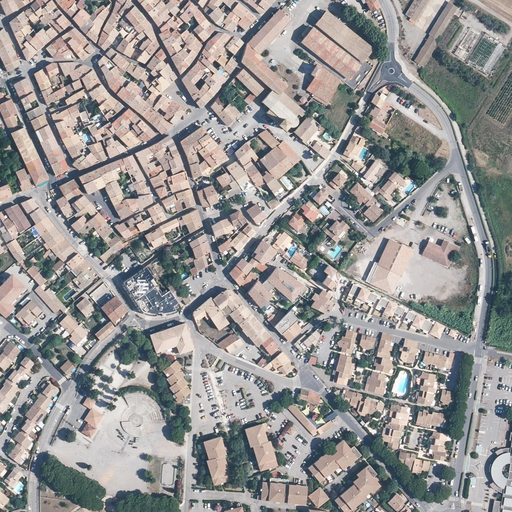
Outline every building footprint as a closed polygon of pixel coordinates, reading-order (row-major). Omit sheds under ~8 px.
[(18,9),(13,0),(0,0),(0,2),(6,16),(18,9)] [(13,0),(18,9),(24,5),(21,0),(13,0)] [(46,5),(45,4),(41,0),(36,0),(35,1),(40,7),(41,9),(44,7),(46,5)] [(49,17),(58,9),(57,8),(55,6),(54,3),(51,0),(50,0),(45,4),(46,5),(44,7),(48,12),(46,14),(49,17)] [(61,0),(58,3),(66,12),(73,3),(75,1),(73,0),(61,0)] [(75,1),(73,3),(79,8),(80,10),(81,9),(82,9),(85,5),(79,0),(77,3),(75,1)] [(116,0),(115,0),(115,5),(112,11),(117,14),(118,12),(121,16),(123,17),(128,12),(133,7),(134,6),(127,0),(126,0),(124,4),(123,6),(116,0)] [(152,0),(144,8),(147,12),(152,17),(154,15),(158,11),(161,7),(164,5),(161,1),(160,2),(157,0),(152,0)] [(170,0),(168,2),(164,5),(169,11),(171,13),(177,8),(175,6),(170,0)] [(193,15),(198,11),(197,9),(193,5),(189,0),(183,7),(186,9),(183,13),(179,16),(180,18),(183,21),(185,23),(186,23),(190,19),(189,18),(193,15)] [(232,10),(238,3),(235,0),(224,0),(223,1),(223,2),(225,4),(232,10)] [(254,0),(251,5),(252,6),(253,7),(255,9),(258,4),(261,0),(254,0)] [(269,5),(262,0),(261,0),(258,4),(265,10),(265,9),(266,8),(269,5)] [(380,7),(376,0),(365,0),(371,11),(380,7)] [(414,0),(406,14),(417,21),(430,0),(414,0)] [(34,12),(40,7),(35,1),(30,6),(34,12)] [(111,2),(100,12),(98,14),(104,20),(109,10),(111,5),(111,2)] [(208,15),(216,8),(209,2),(207,5),(204,10),(206,13),(208,15)] [(449,2),(445,8),(454,14),(458,7),(449,2)] [(73,3),(66,12),(67,12),(71,17),(79,8),(73,3)] [(255,18),(238,3),(232,10),(231,11),(238,16),(241,19),(237,23),(242,27),(244,29),(245,30),(255,18)] [(258,4),(255,9),(261,15),(265,10),(258,4)] [(154,15),(152,17),(159,29),(166,22),(170,18),(166,14),(169,11),(164,5),(161,7),(158,11),(154,15)] [(128,12),(123,17),(119,21),(118,22),(124,28),(139,12),(134,6),(133,7),(128,12)] [(40,19),(46,14),(48,12),(44,7),(41,9),(40,7),(34,12),(36,15),(33,18),(37,23),(36,24),(37,25),(42,21),(40,19)] [(211,19),(220,10),(217,7),(216,8),(208,15),(211,19)] [(177,8),(171,13),(173,15),(170,18),(166,22),(171,26),(180,18),(179,16),(177,17),(175,15),(179,10),(177,8)] [(438,39),(454,14),(445,8),(429,34),(430,35),(415,61),(423,66),(431,55),(437,43),(439,40),(438,39)] [(55,20),(62,14),(58,9),(49,17),(46,14),(40,19),(42,21),(37,25),(41,30),(42,28),(48,24),(50,22),(51,24),(55,20)] [(80,10),(74,16),(76,18),(74,20),(79,26),(79,27),(90,16),(82,9),(81,9),(80,10)] [(257,52),(258,54),(261,51),(272,40),(290,20),(280,10),(279,9),(266,23),(255,35),(253,37),(246,44),(244,52),(241,61),(244,64),(244,65),(248,69),(248,68),(272,90),(280,94),(282,92),(287,86),(283,82),(281,81),(270,71),(259,61),(260,61),(254,55),(257,52)] [(222,14),(220,10),(211,19),(215,23),(222,14)] [(23,11),(16,17),(21,24),(24,22),(29,19),(23,11)] [(117,14),(112,11),(111,15),(107,21),(114,27),(118,22),(119,21),(118,20),(121,16),(118,12),(117,14)] [(198,11),(193,15),(198,24),(205,19),(198,11)] [(237,23),(241,19),(238,16),(231,11),(227,16),(232,20),(237,24),(237,23)] [(337,20),(332,16),(326,11),(316,24),(316,25),(325,32),(335,40),(344,47),(348,50),(345,53),(315,29),(313,28),(301,42),(326,62),(343,75),(340,79),(324,67),(315,60),(314,61),(313,64),(316,65),(310,74),(314,76),(306,90),(315,95),(313,97),(317,100),(321,103),(326,105),(326,106),(328,103),(327,102),(332,94),(337,86),(339,83),(342,85),(343,85),(345,83),(347,85),(349,86),(350,87),(351,88),(352,89),(353,90),(354,91),(373,68),(372,67),(370,66),(369,65),(368,64),(367,63),(366,62),(365,62),(363,60),(367,56),(370,52),(373,49),(366,43),(361,40),(361,39),(357,36),(352,32),(347,28),(342,24),(337,20)] [(139,12),(124,28),(129,33),(131,31),(134,28),(145,19),(139,12)] [(95,15),(93,13),(90,16),(79,27),(83,31),(86,34),(89,30),(95,23),(93,20),(97,16),(96,16),(95,15)] [(219,25),(227,16),(223,13),(222,14),(215,23),(219,25)] [(59,25),(66,19),(62,14),(55,20),(59,25)] [(104,20),(98,14),(97,16),(93,20),(95,23),(100,28),(104,20)] [(232,20),(227,16),(219,25),(224,29),(232,20)] [(21,24),(16,17),(9,22),(14,34),(26,25),(24,22),(21,24)] [(183,21),(180,18),(171,26),(174,29),(183,21)] [(70,24),(66,19),(59,25),(63,29),(70,24)] [(145,19),(134,28),(137,31),(147,21),(145,19)] [(205,19),(198,24),(203,29),(209,24),(205,19)] [(63,29),(59,25),(55,20),(51,24),(60,32),(63,29)] [(237,24),(232,20),(224,29),(231,32),(233,30),(235,29),(234,28),(237,24)] [(114,27),(107,21),(103,29),(102,30),(108,34),(108,33),(114,27)] [(147,21),(137,31),(135,32),(136,33),(137,31),(139,33),(141,32),(143,31),(145,29),(146,28),(148,25),(149,24),(147,21)] [(124,28),(118,22),(114,27),(108,33),(109,34),(107,38),(111,43),(112,42),(114,37),(113,37),(117,31),(118,33),(123,38),(116,49),(118,50),(123,53),(130,43),(127,42),(134,33),(131,31),(129,33),(124,28)] [(166,22),(159,29),(161,32),(158,34),(162,41),(171,35),(170,33),(167,29),(171,26),(166,22)] [(100,28),(95,23),(89,30),(97,36),(100,28)] [(141,32),(139,33),(138,34),(136,36),(130,43),(135,46),(138,40),(146,35),(152,30),(149,24),(148,25),(146,28),(145,29),(143,31),(141,32)] [(203,29),(198,24),(193,29),(193,30),(195,33),(203,41),(209,35),(203,29)] [(209,24),(203,29),(209,35),(214,30),(209,24)] [(29,33),(31,31),(26,25),(14,34),(22,50),(25,47),(21,42),(25,38),(29,33)] [(51,27),(45,32),(51,39),(57,34),(51,27)] [(465,60),(481,34),(470,27),(454,54),(465,60)] [(42,28),(41,30),(36,34),(44,45),(51,39),(45,32),(42,28)] [(74,39),(79,33),(74,28),(67,32),(72,37),(74,39)] [(44,45),(36,34),(33,30),(31,31),(29,33),(25,38),(37,50),(44,45)] [(89,30),(86,34),(95,43),(98,36),(97,36),(89,30)] [(108,34),(102,30),(97,45),(100,47),(107,38),(109,34),(108,33),(108,34)] [(152,30),(146,35),(148,38),(144,42),(143,41),(139,48),(144,51),(145,49),(148,46),(151,43),(154,40),(155,39),(153,34),(152,30)] [(171,35),(162,41),(166,47),(176,41),(175,41),(180,35),(174,30),(170,33),(171,35)] [(190,34),(189,33),(186,30),(180,35),(183,40),(184,42),(190,34)] [(195,33),(193,30),(192,31),(191,31),(190,32),(189,33),(190,34),(184,42),(186,43),(189,45),(195,38),(193,36),(193,35),(194,34),(195,33)] [(72,37),(67,32),(62,36),(67,42),(72,37)] [(220,43),(227,34),(223,33),(218,32),(212,37),(219,43),(220,43)] [(79,44),(85,38),(82,36),(79,33),(74,39),(75,41),(79,44)] [(127,42),(130,43),(136,36),(134,33),(127,42)] [(490,75),(507,44),(485,33),(468,63),(490,75)] [(225,47),(233,36),(227,34),(220,43),(225,47)] [(183,40),(180,35),(175,41),(176,41),(166,47),(171,57),(181,49),(177,44),(180,42),(183,40)] [(0,47),(10,43),(7,36),(0,39),(0,47)] [(61,47),(67,42),(62,36),(55,40),(61,47)] [(238,38),(233,36),(225,47),(228,50),(232,45),(237,50),(243,42),(238,38)] [(75,41),(74,39),(72,37),(67,42),(61,47),(57,51),(61,54),(65,51),(68,48),(69,47),(70,46),(75,41)] [(37,50),(25,38),(21,42),(25,47),(22,50),(27,61),(37,50)] [(83,49),(89,44),(85,39),(85,38),(79,44),(83,48),(83,49)] [(107,38),(100,47),(104,50),(111,43),(107,38)] [(197,40),(195,38),(189,45),(186,43),(184,46),(190,50),(191,50),(196,54),(202,45),(200,43),(199,42),(197,40)] [(148,46),(145,49),(151,55),(158,46),(155,39),(154,40),(151,43),(148,46)] [(214,49),(218,45),(211,39),(207,41),(207,42),(214,49)] [(57,51),(61,47),(55,40),(51,44),(57,51)] [(74,52),(79,44),(75,41),(70,46),(74,52)] [(210,54),(214,49),(207,42),(207,43),(204,48),(210,54)] [(0,55),(2,60),(15,54),(10,43),(0,47),(0,55)] [(130,43),(123,53),(130,57),(136,46),(135,46),(130,43)] [(225,47),(220,43),(219,43),(218,45),(214,49),(210,54),(214,58),(215,59),(219,63),(220,65),(221,65),(223,67),(230,58),(222,51),(225,47)] [(57,51),(51,44),(46,48),(52,56),(57,51)] [(76,54),(83,48),(79,44),(74,52),(76,54)] [(94,51),(89,44),(83,49),(90,54),(94,51)] [(232,45),(228,50),(234,55),(234,54),(235,53),(236,51),(237,50),(232,45)] [(90,54),(83,49),(83,48),(76,54),(80,59),(83,59),(90,54)] [(111,60),(117,54),(111,48),(105,53),(111,59),(111,60)] [(214,58),(210,54),(204,48),(201,53),(210,63),(211,62),(215,59),(214,58)] [(61,54),(57,51),(52,56),(54,58),(76,59),(72,53),(68,49),(65,51),(61,54)] [(145,49),(144,51),(136,60),(144,63),(151,55),(145,49)] [(161,49),(154,55),(161,61),(161,60),(162,60),(164,58),(165,57),(161,49)] [(181,49),(171,57),(176,66),(182,60),(187,54),(182,49),(181,49)] [(191,50),(190,50),(187,54),(193,59),(196,54),(191,50)] [(262,58),(258,54),(257,52),(254,55),(260,61),(262,58)] [(210,63),(201,53),(198,58),(206,67),(210,64),(210,63)] [(5,66),(18,59),(15,54),(2,60),(5,66)] [(115,64),(121,57),(117,54),(111,60),(115,64)] [(187,54),(182,60),(188,66),(193,59),(187,54)] [(161,61),(154,55),(146,66),(152,70),(157,64),(161,61)] [(97,62),(104,74),(115,67),(110,61),(103,56),(97,62)] [(120,68),(126,61),(121,57),(115,64),(118,67),(120,68)] [(206,67),(198,58),(195,64),(205,74),(210,77),(212,76),(209,73),(211,71),(206,67)] [(223,67),(221,65),(216,70),(226,78),(230,74),(237,64),(237,63),(231,58),(230,58),(223,67)] [(20,64),(18,59),(5,66),(8,72),(12,69),(20,64)] [(161,60),(161,61),(157,64),(152,70),(150,73),(154,76),(166,65),(165,64),(162,60),(161,60)] [(182,60),(176,66),(179,73),(180,73),(185,69),(188,66),(182,60)] [(130,64),(126,61),(120,68),(118,67),(116,69),(118,71),(121,76),(126,70),(125,70),(130,64)] [(69,73),(82,65),(77,62),(58,63),(65,76),(69,73)] [(131,74),(137,66),(131,62),(130,64),(125,70),(126,70),(131,74)] [(58,72),(55,63),(52,63),(45,67),(49,76),(56,73),(58,72)] [(166,65),(154,76),(156,78),(157,80),(161,75),(164,79),(171,72),(167,63),(165,64),(166,65)] [(205,74),(195,64),(190,69),(200,77),(201,78),(205,74)] [(210,64),(206,67),(211,71),(214,74),(212,76),(210,77),(220,86),(226,78),(216,70),(216,69),(210,64)] [(74,82),(79,79),(80,79),(81,78),(85,75),(88,72),(92,69),(91,68),(82,65),(69,73),(74,82)] [(139,78),(142,73),(143,73),(145,70),(144,69),(137,66),(131,74),(133,76),(136,78),(138,79),(139,78)] [(118,71),(116,69),(115,67),(104,74),(104,75),(107,80),(118,71)] [(38,84),(47,80),(42,69),(34,73),(38,84)] [(85,86),(89,84),(97,78),(92,69),(88,72),(85,75),(81,78),(85,86)] [(200,77),(190,69),(185,75),(188,79),(191,83),(193,85),(200,77)] [(252,92),(256,96),(263,89),(261,87),(252,78),(242,69),(235,76),(240,80),(252,92)] [(121,76),(118,71),(107,80),(107,81),(108,83),(109,86),(110,87),(117,80),(120,82),(123,85),(128,80),(121,76)] [(171,72),(164,79),(169,84),(170,83),(173,80),(176,78),(176,77),(172,71),(171,72)] [(144,82),(147,77),(142,73),(139,78),(141,80),(144,82)] [(220,86),(210,77),(205,74),(201,78),(204,81),(205,82),(215,92),(217,90),(220,86)] [(157,80),(156,78),(152,82),(151,83),(147,88),(148,89),(151,92),(152,92),(157,95),(159,94),(161,92),(163,90),(164,90),(164,89),(166,87),(169,84),(164,79),(161,75),(157,80)] [(17,92),(29,84),(26,77),(18,81),(13,84),(17,92)] [(92,90),(101,84),(97,78),(89,84),(92,90)] [(72,83),(75,90),(82,86),(79,79),(74,82),(72,83)] [(191,83),(188,79),(184,84),(191,96),(198,90),(197,89),(193,85),(191,83)] [(41,92),(50,87),(47,80),(38,84),(41,92)] [(117,80),(110,87),(116,94),(123,85),(120,82),(117,80)] [(128,80),(123,85),(116,94),(119,96),(123,100),(131,91),(135,85),(132,82),(130,81),(128,80)] [(215,92),(205,82),(201,87),(206,91),(212,96),(215,92)] [(75,90),(72,83),(64,87),(70,93),(75,90)] [(29,84),(17,92),(20,99),(33,92),(29,84)] [(88,93),(92,90),(89,84),(85,86),(86,88),(73,95),(76,100),(80,97),(88,93)] [(95,98),(106,91),(102,85),(101,84),(92,90),(88,93),(80,97),(81,99),(82,101),(90,95),(93,100),(95,98)] [(135,85),(131,91),(136,95),(128,104),(132,107),(140,98),(144,94),(144,93),(137,86),(135,85)] [(44,97),(57,91),(56,89),(52,91),(50,87),(41,92),(42,93),(44,97)] [(206,91),(201,87),(198,90),(191,96),(193,98),(195,102),(199,98),(206,91)] [(61,89),(57,91),(44,97),(47,105),(53,103),(52,101),(57,99),(64,96),(61,89)] [(234,98),(238,94),(232,89),(228,93),(234,98)] [(290,99),(282,92),(280,94),(272,90),(268,94),(262,101),(261,102),(262,103),(263,102),(269,108),(268,108),(269,109),(266,113),(284,130),(284,129),(288,125),(289,126),(290,127),(291,127),(292,127),(293,127),(294,127),(295,126),(296,126),(296,125),(297,125),(297,124),(297,123),(298,123),(298,122),(298,121),(298,120),(298,119),(297,118),(296,117),(295,116),(298,114),(301,117),(305,112),(302,109),(299,106),(290,99)] [(99,105),(110,96),(106,91),(95,98),(99,105)] [(131,91),(123,100),(128,104),(136,95),(131,91)] [(212,96),(206,91),(199,98),(205,103),(207,101),(212,96)] [(33,92),(20,99),(23,105),(29,102),(36,98),(33,92)] [(152,92),(151,92),(148,98),(145,102),(150,106),(142,115),(146,119),(155,110),(152,108),(161,96),(161,95),(159,94),(157,95),(152,92)] [(252,101),(256,96),(252,92),(247,96),(252,101)] [(379,109),(383,100),(378,97),(375,94),(370,102),(375,106),(379,109)] [(76,100),(73,95),(65,100),(67,105),(76,100)] [(152,108),(155,110),(156,111),(159,107),(165,97),(161,95),(161,96),(152,108)] [(104,115),(118,102),(110,96),(99,105),(98,107),(101,111),(104,115)] [(165,97),(159,107),(163,111),(170,100),(165,97)] [(238,102),(234,98),(227,105),(218,97),(210,106),(218,115),(223,111),(232,121),(240,113),(234,107),(238,102)] [(17,113),(10,98),(7,100),(5,101),(0,103),(0,111),(4,119),(13,114),(17,113)] [(140,98),(132,107),(137,112),(145,102),(140,98)] [(199,98),(195,102),(200,108),(205,103),(199,98)] [(170,100),(163,111),(164,112),(161,115),(163,117),(166,112),(172,116),(174,114),(179,106),(170,100)] [(383,100),(379,109),(386,113),(390,105),(383,100)] [(76,105),(80,115),(83,122),(90,119),(90,118),(82,101),(76,105)] [(29,102),(23,105),(25,110),(31,108),(31,107),(29,102)] [(118,102),(104,115),(106,118),(107,120),(111,118),(123,106),(119,103),(120,103),(118,102)] [(150,106),(145,102),(137,112),(138,111),(142,115),(150,106)] [(68,109),(72,119),(80,115),(76,105),(68,109)] [(26,112),(30,121),(43,114),(39,106),(26,112)] [(179,106),(174,114),(176,115),(179,117),(185,109),(179,106)] [(373,117),(381,122),(386,113),(379,109),(375,106),(373,110),(372,109),(369,114),(373,117)] [(64,122),(72,119),(68,109),(61,113),(56,114),(55,113),(51,115),(55,123),(63,120),(64,122)] [(129,118),(133,113),(128,109),(124,112),(129,118)] [(155,110),(146,119),(155,127),(156,125),(155,124),(156,123),(157,124),(163,118),(162,118),(163,117),(161,115),(156,111),(155,110)] [(94,125),(106,118),(104,115),(101,111),(90,118),(90,119),(92,125),(93,126),(94,125)] [(223,111),(218,115),(227,126),(232,121),(223,111)] [(125,121),(129,118),(124,112),(120,116),(125,121)] [(163,117),(173,124),(179,117),(176,115),(174,114),(172,116),(166,112),(163,117)] [(133,122),(137,117),(133,113),(129,118),(125,121),(121,125),(124,127),(130,122),(131,124),(133,122)] [(13,114),(4,119),(11,133),(20,129),(13,114)] [(35,131),(48,124),(43,114),(30,121),(35,131)] [(321,126),(309,115),(294,132),(302,139),(308,145),(309,145),(312,142),(309,140),(308,139),(318,128),(319,128),(321,126)] [(121,125),(125,121),(120,116),(117,118),(121,125)] [(144,131),(148,127),(141,120),(137,117),(133,122),(134,123),(132,126),(134,128),(139,135),(144,131)] [(383,132),(387,125),(381,122),(373,117),(368,125),(382,134),(383,132)] [(116,130),(121,125),(117,118),(111,124),(116,130)] [(156,125),(155,127),(162,134),(173,126),(163,118),(157,124),(156,123),(155,124),(156,125)] [(62,139),(73,135),(70,127),(74,125),(72,119),(64,122),(63,120),(55,123),(62,139)] [(114,132),(116,130),(111,124),(109,122),(102,127),(105,131),(108,134),(109,136),(110,136),(112,134),(114,133),(114,132)] [(360,123),(357,128),(363,132),(367,127),(360,123)] [(40,142),(53,136),(48,124),(35,131),(40,142)] [(102,138),(99,134),(97,130),(94,125),(93,126),(92,125),(87,126),(90,133),(92,136),(93,135),(97,140),(102,139),(102,138)] [(124,134),(129,131),(127,130),(124,127),(121,125),(116,130),(114,132),(114,133),(117,135),(121,131),(124,134)] [(198,140),(207,134),(201,126),(196,130),(190,134),(189,135),(186,137),(184,139),(181,140),(180,141),(182,146),(187,157),(195,152),(195,151),(202,146),(198,140)] [(25,163),(37,157),(24,127),(20,129),(11,133),(25,163)] [(155,134),(148,127),(144,131),(149,138),(152,136),(155,134)] [(149,138),(144,131),(139,135),(134,128),(129,131),(139,141),(141,140),(142,139),(144,142),(149,138)] [(309,140),(319,128),(318,128),(308,139),(309,140)] [(258,135),(273,149),(280,143),(269,133),(265,130),(258,135)] [(139,141),(129,131),(124,134),(120,138),(130,148),(132,146),(139,141)] [(66,147),(79,142),(75,133),(73,135),(62,139),(66,147)] [(198,140),(202,146),(212,140),(207,134),(198,140)] [(164,138),(159,142),(163,148),(167,145),(170,151),(176,148),(173,141),(169,135),(164,138)] [(355,150),(358,152),(365,141),(361,138),(360,139),(353,135),(349,142),(345,150),(343,154),(351,158),(355,150)] [(45,153),(58,147),(53,136),(40,142),(45,153)] [(112,143),(114,141),(111,137),(103,142),(105,148),(109,145),(112,143)] [(79,150),(80,149),(86,147),(87,146),(82,140),(79,142),(66,147),(71,155),(78,151),(79,150)] [(116,140),(114,141),(112,143),(120,153),(126,150),(116,140)] [(208,152),(216,145),(212,140),(202,147),(198,151),(201,156),(207,151),(208,152)] [(260,160),(267,169),(268,170),(271,174),(275,178),(278,177),(285,172),(300,159),(296,154),(282,140),(280,143),(273,149),(260,160)] [(312,148),(317,152),(322,146),(330,152),(331,152),(318,141),(312,148)] [(94,154),(102,150),(99,142),(98,142),(95,143),(87,146),(94,154)] [(158,151),(162,148),(163,148),(159,142),(157,143),(154,144),(158,151)] [(248,158),(254,152),(245,142),(240,148),(248,158)] [(120,153),(112,143),(109,145),(114,155),(116,154),(120,153)] [(153,155),(158,151),(154,144),(148,147),(153,155)] [(114,155),(109,145),(105,148),(109,157),(114,155)] [(207,151),(201,156),(205,159),(210,155),(219,149),(216,145),(208,152),(207,151)] [(317,152),(325,159),(330,153),(330,152),(322,146),(317,152)] [(48,159),(61,153),(58,147),(45,153),(48,159)] [(88,148),(86,147),(80,149),(79,150),(81,153),(85,157),(91,165),(95,163),(99,162),(91,152),(87,155),(84,151),(88,148)] [(148,160),(149,160),(152,158),(153,159),(155,158),(147,148),(135,153),(135,154),(142,167),(149,163),(148,161),(148,160)] [(157,159),(165,154),(162,148),(158,151),(153,155),(157,159)] [(176,148),(170,151),(173,158),(179,156),(176,148)] [(239,185),(243,191),(255,186),(265,182),(260,175),(252,164),(248,158),(240,148),(234,153),(238,159),(232,163),(226,167),(231,174),(239,185)] [(227,158),(219,149),(210,155),(217,164),(227,158)] [(81,153),(79,150),(78,151),(71,155),(74,161),(76,159),(79,157),(78,156),(81,153)] [(104,154),(102,150),(94,154),(93,154),(100,161),(106,159),(104,154)] [(168,160),(171,168),(182,165),(179,156),(173,158),(170,151),(167,153),(168,155),(166,156),(169,160),(168,160)] [(57,161),(63,158),(61,153),(48,159),(50,164),(57,161)] [(85,157),(81,153),(78,156),(79,157),(76,159),(74,161),(72,164),(76,167),(79,163),(85,157)] [(165,154),(157,159),(157,160),(157,161),(161,165),(164,171),(169,169),(171,168),(168,160),(169,160),(166,156),(166,154),(165,154)] [(189,165),(197,162),(198,162),(195,154),(187,158),(189,165)] [(127,170),(137,166),(132,156),(131,155),(122,158),(127,170)] [(205,159),(213,169),(217,165),(217,164),(210,155),(205,159)] [(29,172),(41,166),(37,157),(25,163),(29,172)] [(91,165),(85,157),(79,163),(85,167),(86,167),(91,165)] [(68,169),(63,158),(57,161),(62,172),(68,169)] [(127,170),(122,158),(121,159),(117,160),(121,169),(121,170),(122,173),(127,170)] [(206,172),(211,173),(213,169),(205,159),(201,162),(198,165),(201,173),(204,170),(204,169),(206,172)] [(121,169),(117,160),(103,166),(106,173),(110,171),(115,180),(119,178),(116,172),(121,170),(121,169)] [(267,169),(260,160),(257,163),(264,171),(267,169)] [(62,172),(57,161),(50,164),(51,167),(53,171),(55,175),(60,173),(62,172)] [(360,168),(363,170),(364,169),(366,166),(364,164),(357,161),(355,165),(360,168)] [(381,165),(375,161),(363,176),(369,181),(370,180),(374,183),(377,178),(373,175),(381,165)] [(151,163),(149,163),(142,167),(143,168),(146,173),(155,167),(153,164),(152,162),(151,163)] [(201,175),(201,173),(198,165),(197,162),(189,165),(193,178),(201,175)] [(155,167),(146,173),(150,179),(156,176),(160,174),(159,173),(162,171),(160,165),(158,166),(155,167)] [(171,168),(169,169),(172,176),(184,171),(182,165),(171,168)] [(48,179),(41,166),(29,172),(35,185),(48,179)] [(105,174),(106,173),(103,166),(101,167),(95,170),(98,177),(100,176),(104,185),(109,183),(105,174)] [(143,181),(145,180),(137,166),(127,170),(131,178),(130,179),(133,185),(143,181)] [(216,171),(219,176),(225,172),(223,169),(222,167),(216,171)] [(22,191),(32,187),(24,168),(23,168),(15,172),(16,175),(19,180),(21,185),(19,186),(22,191)] [(267,169),(264,171),(260,175),(265,182),(266,183),(273,193),(281,186),(277,181),(275,178),(271,174),(268,170),(267,169)] [(92,180),(98,177),(95,170),(88,173),(92,180)] [(126,182),(130,179),(131,178),(127,170),(122,173),(126,182)] [(106,191),(118,185),(115,180),(110,171),(106,173),(105,174),(109,183),(104,185),(104,186),(106,191)] [(167,177),(167,178),(168,185),(169,185),(187,180),(184,171),(172,176),(167,177)] [(397,182),(400,184),(400,185),(404,180),(394,171),(388,178),(383,185),(390,191),(393,188),(393,187),(397,182)] [(225,172),(219,176),(216,178),(222,187),(228,184),(232,181),(228,176),(225,172)] [(88,182),(92,180),(88,173),(79,177),(83,185),(84,184),(88,182)] [(329,183),(336,189),(346,179),(338,173),(329,183)] [(163,180),(162,178),(160,174),(156,176),(150,179),(152,184),(163,180)] [(232,189),(239,185),(231,174),(228,176),(232,181),(228,184),(231,189),(232,189)] [(104,186),(104,185),(100,176),(98,177),(92,180),(97,189),(104,186)] [(59,186),(64,196),(70,192),(77,188),(79,187),(73,179),(69,181),(59,186)] [(133,185),(130,179),(126,182),(128,185),(131,191),(136,189),(137,191),(146,188),(146,187),(143,181),(133,185)] [(97,189),(92,180),(88,182),(84,184),(83,185),(87,194),(97,189)] [(155,189),(164,186),(163,180),(152,184),(153,186),(155,189)] [(175,194),(190,189),(187,180),(169,185),(171,191),(173,195),(175,194)] [(365,203),(372,196),(357,183),(349,190),(349,191),(355,196),(361,202),(362,201),(365,203)] [(7,184),(0,186),(0,200),(4,199),(6,198),(9,197),(12,196),(7,184)] [(119,188),(118,185),(106,191),(110,199),(122,193),(119,188)] [(212,185),(203,189),(210,205),(211,204),(218,201),(212,185)] [(228,194),(229,197),(239,193),(242,191),(243,191),(239,185),(232,189),(231,189),(224,193),(225,196),(228,194)] [(390,191),(383,185),(378,191),(388,200),(392,196),(389,193),(390,191)] [(146,188),(137,191),(137,196),(150,194),(149,187),(148,186),(146,187),(146,188)] [(167,193),(164,186),(155,189),(157,193),(159,197),(160,198),(166,194),(167,193)] [(283,188),(281,186),(273,193),(274,195),(282,189),(283,188)] [(319,203),(322,200),(321,200),(325,195),(328,192),(322,186),(312,197),(319,203)] [(77,188),(70,192),(74,196),(76,200),(77,200),(83,195),(77,188)] [(178,200),(192,195),(190,189),(175,194),(178,200)] [(210,205),(203,189),(197,191),(199,199),(202,206),(203,206),(204,206),(205,206),(206,206),(210,205)] [(67,200),(74,196),(70,192),(64,196),(67,200)] [(125,199),(123,194),(122,193),(110,199),(112,202),(113,205),(125,199)] [(135,198),(138,209),(152,202),(150,194),(137,196),(137,198),(135,198)] [(77,213),(90,203),(83,195),(77,200),(76,200),(71,204),(77,213)] [(178,200),(176,201),(173,195),(161,201),(165,207),(173,203),(177,212),(183,210),(181,207),(178,200)] [(192,195),(178,200),(181,207),(185,205),(186,208),(194,205),(195,204),(192,195)] [(67,200),(64,196),(55,200),(62,212),(64,215),(67,220),(75,215),(72,210),(69,205),(67,200)] [(372,196),(365,203),(364,204),(368,208),(363,212),(366,215),(367,214),(370,216),(369,217),(373,221),(382,211),(373,202),(376,199),(372,196)] [(34,210),(39,207),(32,198),(30,199),(25,201),(20,203),(28,214),(34,210)] [(130,199),(125,199),(128,205),(132,213),(138,210),(138,209),(135,198),(130,199)] [(116,211),(128,205),(125,199),(113,205),(115,208),(116,211)] [(301,207),(303,209),(305,210),(303,212),(310,220),(313,217),(316,217),(316,211),(318,209),(308,200),(305,204),(304,203),(301,207)] [(97,212),(90,203),(77,213),(75,215),(77,220),(85,213),(87,212),(89,215),(91,217),(97,212)] [(155,224),(166,219),(157,203),(147,209),(155,224)] [(264,216),(264,215),(256,204),(246,211),(255,222),(257,225),(264,216)] [(13,240),(15,239),(21,234),(25,231),(24,229),(26,228),(30,225),(25,217),(20,211),(17,205),(12,207),(5,210),(10,217),(2,222),(8,231),(13,240)] [(132,213),(128,205),(116,211),(118,214),(121,219),(132,213)] [(30,225),(31,227),(33,226),(46,216),(39,207),(34,210),(28,214),(25,217),(30,225)] [(180,224),(181,226),(185,224),(199,217),(196,209),(194,210),(186,214),(177,218),(180,224)] [(243,216),(238,210),(233,212),(239,220),(242,219),(242,217),(243,216)] [(105,222),(97,212),(91,217),(90,219),(88,220),(93,226),(96,230),(105,222)] [(239,220),(233,212),(229,215),(233,229),(235,232),(240,227),(241,226),(239,223),(238,220),(239,220)] [(79,228),(88,220),(90,219),(87,216),(85,213),(77,220),(71,225),(76,231),(79,228)] [(288,223),(298,230),(305,221),(296,213),(288,223)] [(136,224),(142,221),(138,214),(135,216),(137,219),(134,221),(136,224)] [(225,219),(220,221),(221,223),(222,227),(223,231),(224,234),(229,232),(229,230),(233,229),(229,215),(224,218),(225,219)] [(31,227),(29,229),(36,238),(37,238),(40,235),(54,225),(46,216),(33,226),(31,227)] [(140,231),(136,224),(134,221),(132,217),(126,221),(129,227),(127,228),(132,235),(140,231)] [(199,217),(185,224),(190,233),(202,226),(199,217)] [(160,228),(162,232),(172,228),(177,226),(180,224),(177,218),(159,226),(160,228)] [(338,225),(335,222),(331,225),(327,222),(324,219),(319,225),(322,227),(334,240),(338,236),(336,234),(341,229),(343,231),(348,226),(342,221),(339,223),(338,225)] [(93,226),(88,220),(79,228),(76,231),(81,236),(93,226)] [(220,221),(220,220),(211,226),(214,235),(223,231),(222,227),(221,223),(220,221)] [(147,228),(143,221),(142,221),(136,224),(140,231),(147,228)] [(108,245),(110,247),(111,248),(114,245),(120,240),(117,235),(111,240),(108,235),(113,231),(105,222),(96,230),(92,234),(94,236),(98,232),(103,239),(108,245)] [(127,228),(122,223),(118,225),(118,224),(117,224),(114,226),(123,237),(125,238),(132,235),(127,228)] [(242,230),(249,237),(254,232),(248,224),(242,230)] [(46,242),(59,232),(54,225),(40,235),(37,238),(42,244),(43,243),(46,242)] [(162,244),(163,244),(168,241),(164,235),(162,232),(160,228),(156,230),(155,229),(147,233),(155,246),(157,244),(157,243),(161,241),(162,244)] [(201,243),(206,240),(203,230),(179,244),(181,247),(189,243),(192,248),(195,247),(201,243)] [(242,230),(236,236),(243,244),(249,237),(242,230)] [(13,240),(8,231),(2,234),(7,244),(13,240)] [(59,232),(46,242),(50,248),(56,244),(61,239),(63,237),(59,232)] [(155,246),(147,233),(144,235),(148,242),(150,241),(153,247),(155,246)] [(281,249),(283,250),(291,240),(283,233),(272,247),(278,252),(281,249)] [(243,244),(236,236),(232,240),(229,243),(232,246),(237,251),(243,244)] [(44,258),(49,254),(52,251),(57,256),(70,245),(63,237),(61,239),(56,244),(50,248),(49,250),(42,256),(44,258)] [(228,240),(218,246),(220,253),(232,246),(229,243),(232,240),(230,237),(228,240)] [(389,238),(376,263),(377,264),(369,282),(377,286),(377,285),(381,287),(381,288),(390,292),(399,274),(400,275),(412,250),(389,238)] [(22,249),(15,239),(13,240),(20,250),(22,249)] [(20,250),(13,240),(7,244),(6,245),(8,248),(13,255),(19,251),(20,250)] [(120,240),(114,245),(119,250),(128,243),(127,241),(123,243),(120,240)] [(194,254),(196,259),(210,251),(206,240),(201,243),(195,247),(192,248),(194,254)] [(156,246),(155,246),(153,247),(150,241),(148,242),(146,243),(151,251),(156,248),(156,246)] [(276,251),(262,241),(256,248),(255,247),(252,251),(266,261),(267,259),(269,260),(276,251)] [(443,241),(440,247),(427,241),(421,254),(448,265),(453,254),(455,255),(459,248),(443,241)] [(0,253),(8,248),(6,245),(6,244),(2,247),(0,244),(0,253)] [(64,264),(77,253),(70,245),(57,256),(59,258),(59,259),(60,260),(52,268),(56,272),(64,264)] [(110,248),(114,254),(119,250),(114,245),(111,248),(110,247),(110,248)] [(106,260),(114,254),(110,248),(99,257),(104,262),(106,260)] [(25,258),(19,251),(13,255),(18,261),(19,262),(25,258)] [(57,256),(52,251),(49,254),(53,260),(57,256)] [(196,259),(193,260),(195,267),(189,270),(192,275),(197,272),(213,262),(211,255),(210,251),(196,259)] [(252,251),(249,255),(258,261),(263,264),(266,261),(252,251)] [(267,259),(266,261),(269,263),(274,262),(280,254),(278,252),(276,251),(269,260),(267,259)] [(118,257),(127,269),(135,264),(126,252),(118,257)] [(75,266),(83,259),(77,253),(64,264),(66,267),(65,267),(69,271),(75,266)] [(306,267),(304,265),(307,261),(295,253),(290,261),(304,270),(306,267)] [(38,273),(53,260),(49,254),(44,258),(42,256),(38,260),(33,265),(32,266),(38,273)] [(187,264),(193,260),(196,259),(194,254),(184,260),(185,261),(187,264)] [(242,259),(235,265),(245,275),(252,266),(253,268),(254,267),(258,261),(249,255),(249,254),(244,260),(242,259)] [(33,265),(38,260),(34,256),(29,260),(33,265)] [(80,273),(89,265),(83,259),(75,266),(80,273)] [(265,269),(267,267),(263,264),(258,261),(254,267),(262,273),(265,269)] [(364,280),(369,282),(377,264),(376,263),(373,262),(364,280)] [(93,269),(89,265),(80,273),(70,282),(71,283),(74,281),(81,289),(98,275),(97,274),(93,269)] [(245,275),(235,265),(228,274),(239,287),(241,284),(247,277),(245,275)] [(29,269),(26,271),(33,278),(38,273),(32,266),(29,269)] [(175,310),(180,306),(176,299),(181,296),(186,305),(191,301),(186,292),(182,295),(175,282),(167,287),(169,289),(160,295),(149,279),(153,277),(145,266),(124,281),(126,284),(124,285),(140,309),(142,311),(145,312),(150,313),(153,313),(161,313),(170,312),(172,311),(175,310)] [(327,266),(323,271),(330,276),(329,278),(326,277),(322,283),(335,292),(338,279),(337,274),(335,274),(334,273),(335,272),(327,266)] [(249,290),(247,293),(250,296),(251,295),(254,298),(252,299),(258,306),(259,304),(261,307),(267,301),(275,307),(284,297),(295,305),(298,302),(323,313),(325,308),(328,309),(330,306),(328,305),(330,301),(332,302),(320,293),(318,296),(294,280),(283,272),(276,267),(265,281),(260,285),(256,281),(249,290)] [(294,280),(295,278),(284,270),(283,272),(294,280)] [(256,281),(258,278),(250,272),(247,277),(241,284),(249,290),(256,281)] [(44,278),(38,273),(33,278),(39,285),(40,286),(48,279),(45,277),(44,278)] [(0,312),(5,318),(15,308),(11,303),(26,289),(12,275),(0,287),(0,312)] [(94,300),(107,288),(103,284),(90,296),(94,300)] [(45,292),(45,291),(40,286),(39,285),(34,290),(48,305),(53,311),(55,313),(60,308),(51,298),(48,295),(45,292)] [(375,304),(379,296),(376,295),(374,294),(360,287),(358,286),(355,285),(352,293),(355,295),(355,297),(358,298),(362,300),(361,302),(366,304),(366,302),(370,304),(371,302),(375,304)] [(47,289),(45,291),(45,292),(48,295),(51,298),(53,297),(47,289)] [(62,297),(70,305),(81,296),(79,294),(77,296),(71,289),(62,297)] [(260,343),(268,337),(269,336),(255,319),(233,293),(231,294),(229,290),(225,290),(221,293),(221,292),(212,300),(225,318),(228,315),(232,312),(234,314),(232,315),(237,321),(236,322),(256,347),(257,346),(260,343)] [(334,298),(322,290),(320,293),(332,302),(334,298)] [(53,297),(51,298),(60,308),(63,312),(67,309),(55,295),(53,297)] [(108,301),(120,316),(127,311),(115,296),(108,301)] [(225,318),(212,300),(210,297),(193,312),(192,314),(195,322),(202,317),(204,316),(206,319),(209,317),(211,320),(218,330),(223,327),(228,323),(225,318)] [(76,306),(85,316),(92,309),(89,306),(90,304),(84,298),(76,306)] [(385,299),(382,298),(381,300),(378,306),(382,308),(381,309),(385,311),(389,313),(388,315),(392,317),(393,315),(397,317),(398,315),(402,317),(404,312),(405,309),(403,308),(401,307),(387,300),(385,299)] [(113,322),(120,316),(108,301),(101,308),(113,322)] [(35,304),(27,312),(19,320),(26,326),(28,324),(30,323),(31,324),(35,320),(34,319),(36,316),(37,315),(39,316),(43,312),(35,304)] [(94,312),(92,309),(85,316),(87,318),(94,312)] [(276,318),(279,321),(286,314),(280,310),(278,313),(280,314),(276,318)] [(279,321),(273,328),(275,330),(278,328),(281,331),(278,333),(280,336),(294,322),(297,319),(289,311),(286,314),(279,321)] [(412,312),(409,311),(408,313),(405,319),(409,321),(408,322),(412,324),(416,326),(415,328),(419,330),(420,328),(423,330),(424,328),(428,330),(432,322),(429,321),(427,320),(414,313),(412,312)] [(235,323),(236,322),(237,321),(232,315),(234,314),(232,312),(228,315),(235,323)] [(266,320),(273,328),(279,321),(276,318),(273,314),(272,315),(271,313),(266,317),(268,319),(266,320)] [(70,334),(78,326),(67,315),(59,323),(70,334)] [(95,334),(100,340),(114,327),(109,321),(95,334)] [(301,330),(294,322),(280,336),(286,343),(301,330)] [(439,338),(445,327),(436,322),(430,334),(439,338)] [(155,352),(160,351),(166,349),(170,347),(176,346),(179,354),(193,349),(184,323),(168,329),(150,335),(154,349),(155,352)] [(235,332),(228,323),(223,327),(227,332),(229,331),(232,334),(235,332)] [(87,334),(78,326),(70,334),(72,335),(69,338),(76,345),(87,334)] [(304,353),(316,344),(321,334),(315,327),(295,345),(299,350),(300,351),(302,350),(304,353)] [(351,354),(352,350),(353,346),(353,344),(355,340),(351,339),(353,333),(346,331),(344,337),(343,341),(341,341),(339,347),(342,348),(341,351),(351,354)] [(235,332),(232,334),(219,343),(216,341),(215,344),(223,350),(225,348),(239,338),(235,332)] [(390,343),(390,342),(392,336),(382,333),(380,340),(379,345),(378,349),(377,353),(376,356),(379,357),(378,361),(377,363),(377,366),(376,369),(382,371),(389,373),(390,370),(390,366),(391,363),(392,360),(389,360),(386,359),(387,355),(388,351),(389,347),(390,343)] [(269,336),(268,337),(260,343),(262,345),(269,354),(274,350),(278,347),(269,336)] [(368,347),(372,349),(375,339),(370,338),(366,337),(362,336),(360,341),(359,345),(361,346),(364,346),(368,347)] [(239,338),(225,348),(229,353),(242,343),(239,338)] [(406,360),(412,361),(414,354),(416,348),(418,342),(405,339),(402,349),(401,352),(400,358),(401,358),(406,360)] [(5,349),(4,351),(1,354),(10,361),(19,350),(9,342),(5,346),(5,348),(5,349)] [(42,351),(44,353),(52,345),(50,343),(42,351)] [(439,366),(443,367),(450,369),(453,358),(425,351),(422,361),(426,362),(431,363),(435,365),(436,365),(439,366)] [(276,370),(277,369),(279,368),(287,363),(289,361),(286,357),(284,355),(282,352),(270,361),(274,365),(273,366),(276,370)] [(10,361),(1,354),(0,355),(0,367),(3,370),(10,361)] [(337,365),(336,371),(335,374),(335,376),(333,381),(336,382),(343,384),(344,378),(348,379),(348,378),(349,374),(351,368),(352,363),(353,359),(353,357),(347,355),(340,354),(340,355),(339,359),(338,363),(337,365)] [(26,369),(32,362),(30,360),(27,358),(25,356),(19,363),(21,364),(18,367),(24,372),(26,373),(28,371),(29,370),(28,370),(26,369)] [(316,359),(311,357),(308,363),(314,366),(316,359)] [(263,368),(266,366),(263,364),(265,361),(262,358),(257,365),(263,368)] [(68,371),(69,372),(74,367),(67,360),(60,368),(66,373),(68,371)] [(178,370),(179,369),(181,367),(175,361),(163,371),(163,372),(164,372),(166,370),(170,376),(168,378),(172,383),(173,383),(171,384),(171,385),(173,387),(177,392),(175,394),(174,394),(179,399),(177,401),(178,402),(190,392),(190,391),(188,388),(186,389),(184,386),(185,385),(187,384),(182,377),(184,375),(182,372),(180,373),(178,370)] [(291,363),(289,361),(287,363),(279,368),(283,375),(284,374),(285,375),(290,372),(289,371),(294,368),(291,363)] [(24,372),(18,367),(16,370),(14,369),(7,378),(13,382),(17,379),(20,374),(22,375),(24,372)] [(65,376),(69,372),(68,371),(66,373),(60,368),(59,369),(65,376)] [(369,384),(368,388),(368,390),(374,391),(381,393),(382,391),(383,387),(384,381),(385,377),(386,374),(379,373),(372,371),(372,374),(371,378),(369,384)] [(421,376),(421,378),(420,381),(419,385),(420,385),(420,389),(418,396),(417,401),(417,402),(424,404),(430,405),(431,403),(432,399),(433,394),(433,393),(434,388),(432,387),(433,385),(434,381),(435,377),(436,375),(429,373),(422,372),(421,376)] [(12,394),(13,392),(16,389),(14,388),(17,385),(15,384),(13,382),(7,378),(5,381),(6,382),(3,385),(4,385),(0,390),(0,392),(9,400),(13,396),(12,394)] [(46,385),(45,384),(44,383),(41,387),(43,389),(41,391),(49,398),(51,395),(56,388),(49,382),(46,385)] [(307,401),(317,406),(320,396),(319,395),(308,391),(301,389),(298,400),(307,401)] [(346,389),(345,393),(345,396),(346,396),(351,397),(350,401),(352,401),(355,402),(359,403),(358,406),(357,409),(361,410),(366,411),(367,408),(371,409),(375,410),(376,408),(381,409),(382,409),(384,402),(378,401),(376,400),(373,400),(369,399),(366,398),(365,398),(364,400),(360,400),(361,397),(361,393),(357,392),(353,391),(346,389)] [(449,402),(453,403),(455,392),(451,391),(446,390),(442,389),(440,400),(441,400),(444,401),(449,402)] [(40,396),(39,398),(35,403),(44,410),(52,401),(49,398),(41,391),(38,394),(40,396)] [(9,400),(0,392),(0,411),(2,413),(7,407),(5,406),(9,400)] [(86,401),(84,405),(89,408),(91,404),(92,405),(94,401),(90,398),(87,402),(86,401)] [(317,430),(319,434),(331,427),(328,421),(316,429),(294,406),(290,402),(286,406),(312,435),(317,430)] [(44,410),(35,403),(25,415),(28,418),(34,422),(37,417),(38,417),(40,419),(46,412),(44,410)] [(405,421),(406,414),(407,410),(407,407),(404,407),(401,406),(397,405),(394,404),(394,407),(393,411),(392,415),(391,418),(390,422),(389,421),(388,425),(387,428),(386,427),(385,430),(384,434),(383,438),(383,440),(388,441),(387,446),(390,446),(396,448),(397,448),(398,444),(396,443),(397,442),(398,437),(400,437),(401,438),(402,431),(401,431),(402,425),(404,425),(405,421)] [(90,422),(89,423),(84,431),(92,436),(97,428),(96,427),(104,415),(97,411),(96,412),(91,409),(88,414),(89,414),(89,415),(86,419),(90,422)] [(433,423),(438,424),(442,425),(443,425),(449,426),(451,419),(444,418),(445,414),(432,412),(431,414),(426,413),(422,412),(418,411),(416,421),(420,422),(424,423),(429,424),(430,422),(433,423)] [(233,427),(241,424),(239,417),(231,420),(233,427)] [(35,423),(34,422),(28,418),(20,428),(23,430),(27,433),(35,423)] [(492,511),(511,511),(511,510),(511,506),(511,486),(511,485),(510,482),(511,481),(511,423),(511,424),(511,432),(509,439),(511,440),(510,448),(509,448),(506,448),(501,449),(503,454),(501,455),(499,456),(500,458),(499,459),(496,462),(496,463),(495,465),(491,464),(490,467),(490,469),(490,471),(494,471),(493,472),(494,473),(494,475),(495,478),(496,480),(495,481),(496,482),(498,484),(494,488),(498,491),(503,493),(502,501),(494,500),(492,511)] [(264,434),(267,433),(265,425),(243,432),(249,450),(251,449),(259,473),(277,468),(269,443),(267,443),(264,434)] [(291,427),(288,433),(293,437),(297,431),(291,427)] [(27,433),(23,430),(20,432),(19,432),(14,439),(18,442),(25,448),(26,448),(31,441),(26,437),(28,434),(27,433)] [(442,451),(443,448),(444,445),(445,441),(445,437),(446,435),(439,433),(433,432),(432,434),(431,438),(431,443),(430,445),(430,449),(432,449),(434,450),(434,454),(433,459),(443,461),(444,456),(445,452),(442,451)] [(227,455),(221,437),(203,443),(200,444),(203,455),(207,454),(209,460),(207,461),(215,486),(232,480),(228,466),(227,463),(224,456),(227,455)] [(25,448),(18,442),(8,454),(18,463),(23,457),(20,455),(24,451),(23,450),(25,448)] [(354,454),(357,452),(352,446),(349,449),(343,442),(340,445),(338,443),(332,448),(335,452),(329,456),(326,453),(321,457),(318,459),(318,460),(308,468),(312,473),(313,474),(314,475),(314,476),(315,477),(316,478),(317,478),(317,479),(318,480),(322,477),(328,472),(331,469),(336,465),(339,467),(339,468),(345,463),(346,465),(350,462),(351,463),(357,458),(354,454)] [(421,467),(428,468),(429,461),(423,460),(419,459),(415,458),(415,454),(411,454),(406,453),(400,451),(399,458),(400,458),(404,459),(404,463),(405,463),(409,464),(413,465),(413,467),(413,468),(417,469),(421,470),(421,469),(421,467)] [(174,484),(174,464),(162,464),(162,484),(174,484)] [(11,488),(17,480),(23,473),(15,466),(3,481),(11,488)] [(344,511),(345,511),(350,508),(356,503),(364,497),(363,496),(369,492),(371,493),(371,494),(378,488),(375,484),(377,483),(373,477),(376,474),(371,469),(369,471),(366,467),(360,472),(360,474),(357,476),(357,478),(351,482),(353,484),(347,489),(349,491),(346,493),(345,491),(335,500),(339,506),(340,507),(341,507),(342,508),(342,509),(343,510),(344,511)] [(261,496),(305,500),(306,486),(299,486),(299,485),(296,485),(296,486),(289,485),(289,481),(280,479),(272,479),(271,483),(262,483),(262,484),(262,485),(262,486),(262,487),(262,488),(262,490),(262,491),(261,496)] [(17,480),(11,488),(13,489),(19,482),(17,480)] [(308,496),(318,508),(330,498),(320,487),(308,496)] [(0,507),(1,508),(9,499),(0,491),(0,507)] [(397,511),(405,505),(402,502),(400,500),(401,499),(395,493),(387,503),(396,511),(397,511)] [(305,505),(305,500),(261,496),(257,496),(257,500),(275,501),(275,503),(279,503),(279,502),(293,503),(293,505),(297,505),(297,504),(305,505)]
